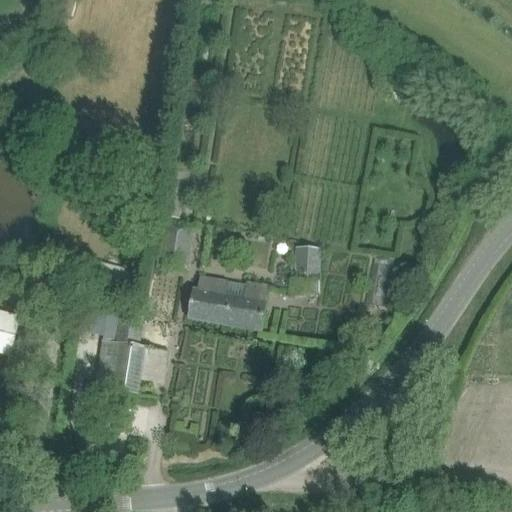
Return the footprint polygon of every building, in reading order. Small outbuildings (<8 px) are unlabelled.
[(111,83),(157,89),(160,66),(114,60),(111,83)] [(197,164),(199,148),(186,147),(184,162),(197,164)] [(157,268),(187,273),(194,225),(165,220),(157,268)] [(115,249),(114,265),(140,266),(141,250),(115,249)] [(319,294),(321,261),(293,260),(291,293),(319,294)] [(215,296),(194,292),(189,320),(262,332),(269,289),(248,285),(247,288),(218,283),(215,296)] [(85,310),(81,334),(105,338),(108,314),(85,310)] [(0,312),(0,351),(11,355),(21,318),(0,312)] [(118,316),(113,344),(140,348),(144,320),(118,316)] [(169,366),(175,333),(154,329),(147,361),(169,366)] [(96,391),(139,397),(146,349),(103,343),(96,391)] [(407,442),(397,436),(392,444),(403,450),(407,442)]
